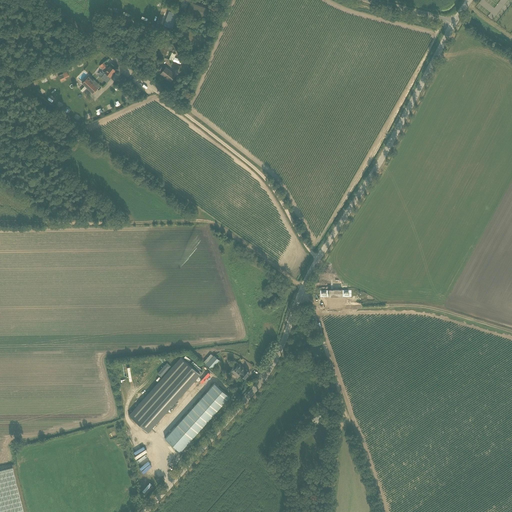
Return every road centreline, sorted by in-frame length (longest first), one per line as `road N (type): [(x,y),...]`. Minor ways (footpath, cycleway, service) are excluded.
road 1 (tertiary): [(141,511),(260,383),(312,264),(379,161),(452,23)]
road 2 (track): [(209,220),(0,69)]
road 3 (track): [(311,305),(341,398),(329,511)]
road 4 (track): [(0,223),(209,220)]
road 5 (track): [(511,329),(414,303),(311,305)]
road 6 (track): [(184,113),(263,176),(312,264)]
road 7 (unclassified): [(43,0),(184,113)]
